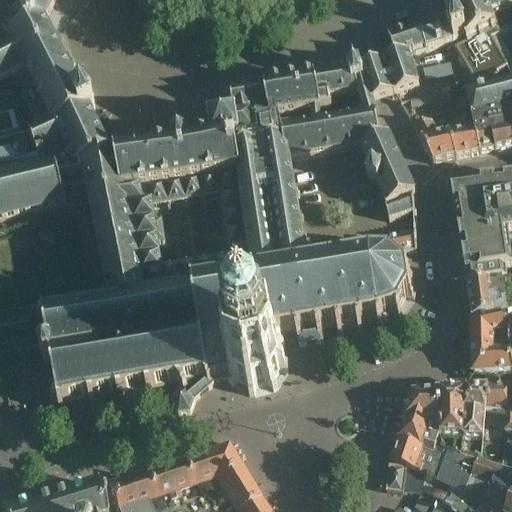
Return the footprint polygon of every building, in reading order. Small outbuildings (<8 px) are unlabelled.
[(213,388),(213,386),(212,385),(231,381),(231,382),(227,385),(231,390),(237,385),(248,390),(248,398),(254,398),(255,390),(268,388),(273,394),(278,390),(273,384),(280,373),(287,374),(288,368),(281,367),(278,354),(284,349),(281,345),(279,346),(280,344),(276,339),(296,336),(298,344),(299,348),(306,347),(307,344),(311,343),(315,343),(316,345),(323,344),(322,340),(323,340),(321,331),(336,329),(337,337),(342,337),(341,332),(356,329),(357,334),(362,333),(361,325),(376,322),(378,331),(383,330),(381,321),(394,317),(399,323),(403,320),(398,313),(406,302),(414,303),(414,298),(407,297),(405,283),(412,279),(409,274),(402,278),(390,267),(392,265),(397,267),(401,263),(400,258),(416,256),(415,232),(417,232),(416,230),(413,230),(412,232),(412,236),(348,250),(350,263),(347,263),(348,271),(331,274),(331,271),(330,271),(329,266),(326,267),(327,271),(326,272),(327,275),(310,277),(309,271),(306,271),(302,242),(306,242),(305,239),(301,239),(299,224),(303,223),(302,220),(299,221),(295,201),(299,200),(298,197),(295,197),(290,164),(360,152),(371,177),(367,187),(377,191),(386,212),(385,212),(389,223),(414,217),(413,201),(415,200),(388,142),(379,146),(374,117),(371,104),(368,92),(364,74),(352,77),(350,77),(349,76),(348,76),(348,75),(347,75),(346,76),(346,77),(229,95),(232,119),(209,122),(213,144),(187,148),(186,142),(182,139),(176,140),(173,144),(174,150),(117,159),(112,160),(89,113),(94,110),(87,96),(82,99),(44,24),(57,0),(20,0),(15,9),(17,10),(12,17),(10,17),(9,18),(10,19),(1,28),(10,39),(0,44),(0,83),(26,70),(52,123),(28,134),(38,159),(44,157),(46,168),(0,178),(0,222),(66,208),(64,195),(87,190),(90,204),(111,310),(79,315),(77,308),(73,309),(74,315),(48,319),(47,313),(42,314),(43,320),(0,327),(0,356),(43,350),(44,353),(41,357),(41,362),(46,365),(50,364),(53,384),(57,403),(50,404),(51,408),(58,407),(59,414),(63,413),(62,406),(89,402),(90,409),(94,408),(94,401),(117,397),(119,404),(123,403),(122,396),(146,392),(147,399),(151,398),(150,391),(173,387),(174,389),(175,396),(174,397),(170,409),(178,418),(190,416),(193,405),(192,403),(204,395),(213,388)] [(511,0),(444,0),(450,11),(454,19),(445,23),(444,22),(425,30),(389,42),(396,62),(382,67),(391,100),(419,91),(408,58),(415,56),(415,57),(454,45),(466,39),(468,44),(455,50),(476,87),(507,70),(511,79),(511,87),(466,99),(473,120),(455,123),(456,127),(446,129),(435,132),(432,124),(414,129),(433,167),(456,161),(511,151),(511,150),(511,61),(511,60),(498,38),(511,32),(511,31),(511,0)] [(382,102),(391,100),(382,67),(374,70),(364,74),(368,92),(371,104),(382,102)] [(449,95),(427,100),(429,110),(451,106),(449,95)] [(466,276),(467,288),(499,282),(491,239),(511,234),(511,181),(511,182),(492,184),(450,190),(466,276)] [(499,282),(467,288),(473,323),(500,316),(507,313),(509,316),(511,314),(511,298),(510,299),(507,281),(499,282)] [(507,313),(500,316),(506,345),(511,374),(511,331),(504,333),(502,318),(511,315),(511,314),(509,316),(507,313)] [(470,324),(471,351),(506,345),(500,316),(473,323),(470,324)] [(506,345),(471,351),(472,378),(511,374),(506,345)] [(487,394),(485,416),(504,418),(504,416),(508,416),(507,411),(511,410),(511,392),(487,394)] [(467,395),(462,441),(482,441),(485,416),(487,394),(472,395),(467,395)] [(467,395),(434,397),(439,440),(462,441),(467,395)] [(404,425),(398,442),(423,451),(434,455),(439,440),(434,397),(413,398),(403,425),(404,425)] [(485,416),(482,441),(483,441),(483,437),(487,438),(488,428),(505,430),(506,436),(511,437),(511,410),(507,411),(508,416),(504,416),(504,418),(485,416)] [(511,437),(506,436),(502,461),(510,463),(511,463),(511,437)] [(390,465),(389,470),(407,471),(425,478),(433,480),(436,471),(437,470),(440,458),(434,455),(423,451),(398,442),(390,465)] [(269,511),(227,446),(164,467),(105,486),(114,511),(122,511),(143,505),(179,492),(215,480),(217,484),(234,511),(269,511)] [(436,471),(433,480),(433,482),(449,490),(450,491),(451,490),(491,511),(511,511),(511,474),(501,470),(477,462),(476,464),(451,454),(441,452),(440,458),(437,470),(436,471)] [(502,461),(501,470),(511,474),(508,472),(510,463),(502,461)] [(407,471),(389,470),(387,495),(404,497),(407,471)] [(407,471),(404,497),(417,498),(419,500),(420,500),(421,500),(425,478),(407,471)] [(78,492),(10,511),(101,511),(94,487),(78,492)] [(450,491),(449,490),(440,506),(450,511),(491,511),(451,490),(450,491)] [(420,500),(419,500),(414,511),(443,511),(442,511),(421,500),(420,500)]
